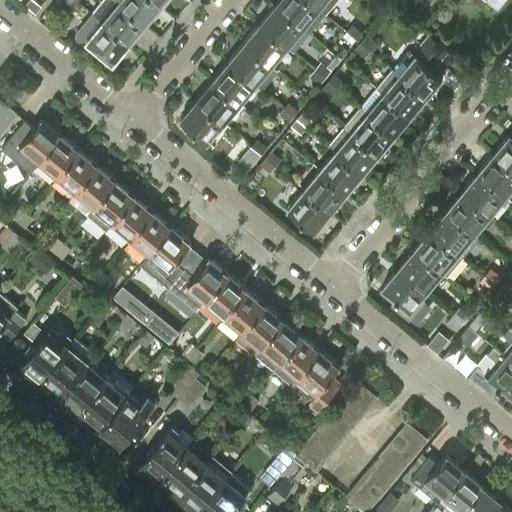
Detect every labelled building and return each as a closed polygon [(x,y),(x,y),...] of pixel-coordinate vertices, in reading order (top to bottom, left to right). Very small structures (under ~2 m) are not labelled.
[(35,0),(28,0),(26,3),(35,11),(41,4),(35,0)] [(144,22),(117,0),(101,0),(92,12),(128,41),(144,22)] [(160,4),(155,0),(117,0),(144,22),(160,4)] [(311,0),(277,0),(276,2),(303,24),(318,6),(311,0)] [(311,0),(318,6),(325,12),(335,0),(311,0)] [(310,30),(303,24),(276,2),(260,22),(287,44),(293,50),(310,30)] [(128,41),(92,12),(75,31),(76,36),(86,45),(89,42),(112,61),(128,41)] [(260,22),(244,41),(271,63),(287,44),(260,22)] [(352,23),(347,30),(356,38),(362,31),(352,23)] [(356,38),(347,30),(342,37),(351,44),(356,38)] [(428,32),(420,42),(440,58),(448,49),(428,32)] [(375,42),(366,35),(360,41),(370,49),(375,42)] [(244,41),(228,60),(255,82),(271,63),(244,41)] [(370,49),(360,41),(355,47),(364,55),(370,49)] [(414,54),(399,72),(425,95),(442,75),(433,68),(440,58),(420,42),(412,52),(414,54)] [(228,60),(213,78),(240,100),(255,82),(228,60)] [(321,62),(315,68),(325,76),(330,69),(321,62)] [(425,95),(399,72),(392,67),(376,86),(410,114),(425,95)] [(325,76),(315,68),(310,75),(319,83),(325,76)] [(343,81),(334,73),(328,79),(338,87),(343,81)] [(213,78),(196,98),(223,120),(240,100),(213,78)] [(338,87),(328,79),(323,86),(333,94),(338,87)] [(410,114),(376,86),(360,106),(393,133),(410,114)] [(0,98),(0,112),(9,120),(16,112),(0,98)] [(206,140),(223,120),(196,98),(180,118),(206,140)] [(288,101),(284,106),(293,114),(298,109),(288,101)] [(293,114),(284,106),(279,112),(289,120),(293,114)] [(393,133),(360,106),(344,124),(378,152),(393,133)] [(312,119),(302,111),(297,117),(306,125),(312,119)] [(0,112),(0,128),(1,129),(9,120),(0,112)] [(7,138),(36,162),(60,133),(53,127),(54,125),(46,119),(45,120),(41,116),(33,126),(24,118),(7,138)] [(306,125),(297,117),(292,124),(301,132),(306,125)] [(378,152),(344,124),(328,143),(335,149),(362,171),(378,152)] [(511,133),(510,132),(493,151),(511,167),(511,133)] [(63,135),(60,133),(36,162),(54,177),(78,148),(71,142),(72,141),(64,134),(63,135)] [(257,138),(252,145),(261,152),(266,146),(257,138)] [(82,151),(78,148),(54,177),(72,193),(97,163),(90,157),(91,156),(83,149),(82,151)] [(362,171),(335,149),(320,168),(346,190),(362,171)] [(270,151),(266,156),(275,164),(280,159),(270,151)] [(511,167),(493,151),(478,170),(505,194),(509,197),(511,193),(511,167)] [(275,164),(266,156),(260,162),(270,170),(275,164)] [(100,166),(97,163),(72,193),(91,208),(115,179),(108,173),(109,171),(101,165),(100,166)] [(346,190),(320,168),(303,187),(330,210),(346,190)] [(478,170),(461,190),(489,213),(505,194),(478,170)] [(119,182),(115,179),(91,208),(87,213),(106,228),(110,224),(134,194),(126,188),(128,187),(120,180),(119,182)] [(330,210),(303,187),(287,207),(313,230),(330,210)] [(461,190),(446,208),(474,231),(482,222),(487,226),(494,217),(489,213),(461,190)] [(137,197),(134,194),(110,224),(128,239),(152,210),(145,203),(146,202),(138,196),(137,197)] [(20,206),(12,215),(18,220),(26,211),(20,206)] [(446,208),(430,228),(457,251),(474,231),(446,208)] [(155,212),(152,210),(128,239),(146,254),(171,225),(163,219),(164,217),(157,211),(155,212)] [(26,211),(18,220),(24,225),(32,216),(26,211)] [(0,232),(0,233),(5,237),(12,228),(7,224),(0,232)] [(174,228),(171,225),(146,254),(175,278),(191,258),(182,250),(190,241),(182,234),(183,233),(175,226),(174,228)] [(21,235),(18,233),(12,228),(5,237),(0,243),(9,250),(21,235)] [(462,255),(457,251),(430,228),(414,247),(442,270),(447,274),(462,255)] [(57,237),(49,246),(55,251),(63,242),(57,237)] [(63,242),(55,251),(62,256),(69,247),(63,242)] [(53,260),(35,247),(26,257),(44,271),(53,260)] [(414,247),(398,266),(426,289),(442,270),(414,247)] [(196,309),(227,272),(220,266),(221,264),(213,258),(212,259),(208,256),(200,265),(191,258),(175,278),(168,285),(196,309)] [(96,265),(88,275),(94,280),(102,270),(96,265)] [(398,266),(381,286),(382,287),(382,286),(395,297),(390,303),(408,318),(424,299),(421,296),(426,289),(398,266)] [(499,275),(490,268),(485,274),(494,281),(499,275)] [(102,270),(94,280),(100,285),(108,276),(102,270)] [(230,275),(227,272),(203,301),(221,317),(246,288),(238,281),(239,280),(231,273),(230,275)] [(494,281),(485,274),(480,280),(489,288),(494,281)] [(71,275),(55,294),(64,302),(80,283),(71,275)] [(511,284),(511,280),(507,277),(500,286),(507,292),(511,284)] [(507,292),(500,286),(494,292),(501,298),(507,292)] [(249,290),(246,288),(221,317),(240,332),(264,303),(256,296),(258,295),(250,289),(249,290)] [(0,330),(9,337),(26,317),(28,319),(35,310),(29,306),(22,315),(15,308),(17,305),(0,290),(0,330)] [(267,305),(264,303),(240,332),(258,347),(283,318),(275,312),(276,310),(268,304),(267,305)] [(458,306),(453,312),(462,320),(467,313),(458,306)] [(94,326),(105,313),(98,307),(87,321),(94,326)] [(462,320),(453,312),(448,318),(457,326),(462,320)] [(484,318),(477,312),(468,324),(475,329),(484,318)] [(125,328),(133,318),(126,313),(118,322),(125,328)] [(286,321),(283,318),(258,347),(277,363),(301,333),(293,327),(295,326),(287,319),(286,321)] [(34,321),(25,331),(37,341),(46,331),(34,321)] [(38,377),(66,344),(68,341),(58,332),(60,329),(52,323),(20,362),(28,369),(26,372),(36,380),(38,377)] [(511,328),(509,326),(503,333),(511,340),(511,343),(504,354),(511,360),(511,328)] [(146,345),(154,335),(146,329),(138,339),(146,345)] [(304,336),(301,333),(277,363),(295,378),(320,349),(312,343),(313,341),(305,335),(304,336)] [(189,342),(182,351),(188,357),(196,347),(189,342)] [(66,344),(38,377),(48,385),(45,388),(55,396),(58,393),(85,360),(88,357),(76,347),(74,350),(66,344)] [(511,360),(504,354),(493,345),(487,352),(494,358),(484,370),(477,364),(469,374),(493,394),(500,385),(511,394),(511,360)] [(196,347),(188,357),(194,362),(202,352),(196,347)] [(340,381),(331,374),(339,365),(330,358),(331,357),(324,350),(322,351),(320,349),(295,378),(290,384),(301,393),(297,397),(315,411),(323,401),(340,381)] [(85,360),(58,393),(67,401),(65,404),(75,413),(78,410),(105,376),(108,373),(96,364),(93,367),(85,360)] [(179,395),(194,376),(198,371),(189,364),(169,387),(179,395)] [(227,373),(219,382),(225,387),(233,378),(227,373)] [(105,376),(78,410),(87,417),(84,420),(94,429),(97,426),(127,389),(115,380),(113,383),(105,376)] [(194,376),(179,395),(188,402),(203,384),(194,376)] [(233,378),(225,387),(231,392),(239,383),(233,378)] [(376,396),(356,379),(348,388),(368,405),(376,396)] [(368,405),(348,388),(341,397),(360,414),(368,405)] [(127,389),(97,426),(111,437),(112,436),(119,441),(153,401),(145,394),(140,400),(127,389)] [(251,393),(243,403),(250,408),(258,399),(251,393)] [(360,414),(341,397),(333,407),(353,423),(360,414)] [(353,423),(333,407),(325,416),(345,433),(353,423)] [(345,433),(325,416),(317,425),(337,442),(345,433)] [(146,472),(157,481),(186,445),(174,435),(179,429),(171,422),(140,461),(149,468),(146,472)] [(407,422),(399,430),(419,447),(427,438),(407,422)] [(337,442),(317,425),(310,434),(330,451),(337,442)] [(399,430),(391,440),(411,456),(419,447),(399,430)] [(330,451),(310,434),(302,443),(322,460),(330,451)] [(391,440),(383,449),(403,466),(411,456),(391,440)] [(322,460),(302,443),(295,452),(315,469),(322,460)] [(186,445),(157,481),(168,490),(171,486),(179,494),(212,454),(205,447),(198,455),(186,445)] [(441,497),(464,469),(445,453),(444,454),(435,446),(428,455),(410,477),(420,485),(421,484),(439,499),(441,497)] [(267,468),(276,475),(291,457),(282,449),(267,468)] [(383,449),(376,458),(396,475),(403,466),(383,449)] [(212,454),(179,494),(188,500),(185,504),(195,511),(196,511),(225,477),(213,467),(219,459),(212,454)] [(291,457),(276,475),(279,478),(267,494),(276,502),(293,481),(289,478),(300,464),(291,457)] [(376,458),(368,468),(388,484),(396,475),(376,458)] [(368,468),(360,477),(380,493),(388,484),(368,468)] [(482,485),(464,469),(441,497),(460,511),(482,485)] [(225,477),(196,511),(229,511),(250,487),(242,481),(237,487),(225,477)] [(360,477),(353,486),(372,503),(380,493),(360,477)] [(491,511),(501,500),(482,485),(460,511),(459,511),(491,511)] [(353,486),(346,494),(366,511),(372,503),(353,486)] [(383,499),(375,508),(380,511),(387,511),(392,507),(383,499)] [(511,511),(511,509),(501,500),(491,511),(511,511)]
